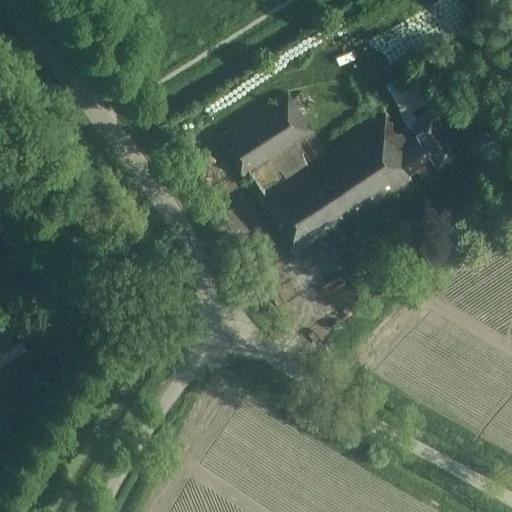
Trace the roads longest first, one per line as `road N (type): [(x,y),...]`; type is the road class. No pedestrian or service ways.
road 1 (unclassified): [(226,314),(191,244),(3,0)]
road 2 (unclassified): [(511,500),(348,409),(226,314)]
road 3 (unclassified): [(99,511),(226,314)]
